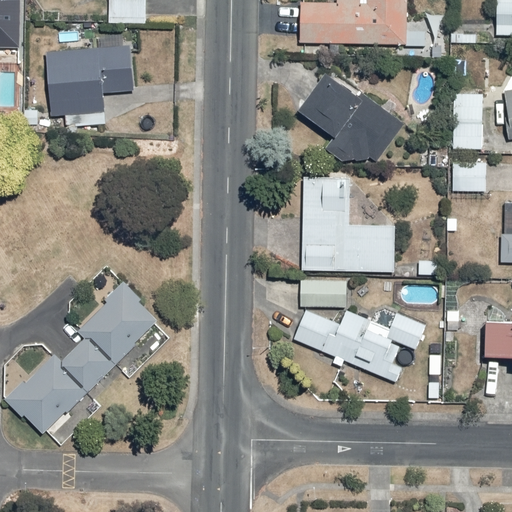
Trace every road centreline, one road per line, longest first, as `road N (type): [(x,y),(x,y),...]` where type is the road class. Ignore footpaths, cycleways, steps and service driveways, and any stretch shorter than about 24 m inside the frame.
road 1 (tertiary): [(232,0),(222,437)]
road 2 (residential): [(222,437),(511,444)]
